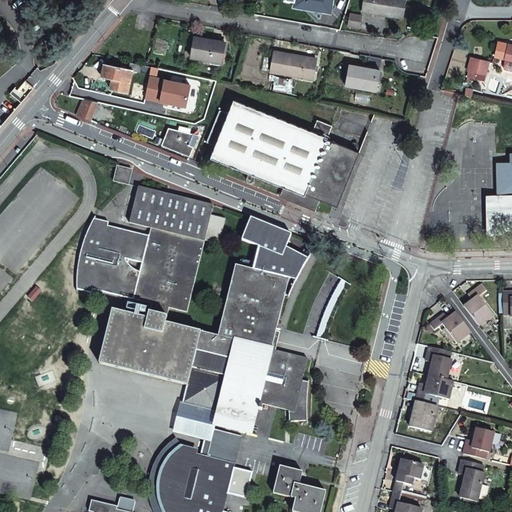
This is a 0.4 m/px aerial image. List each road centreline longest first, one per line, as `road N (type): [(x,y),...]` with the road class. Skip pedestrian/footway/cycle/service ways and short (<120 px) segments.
road 1 (residential): [(32,106),(422,269)]
road 2 (residential): [(416,52),(132,0)]
road 3 (residential): [(362,511),(422,269)]
road 4 (tertiary): [(32,106),(121,0)]
road 5 (unknown): [(480,497),(483,482),(471,458),(381,435)]
